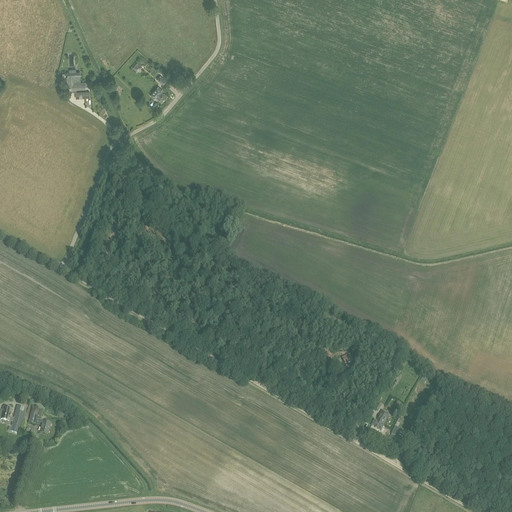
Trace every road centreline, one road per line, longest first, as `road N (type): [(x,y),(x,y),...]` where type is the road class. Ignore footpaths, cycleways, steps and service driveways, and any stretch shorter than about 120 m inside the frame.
road 1 (track): [(476,511),(64,270)]
road 2 (unclassified): [(215,0),(216,54),(159,119),(114,147),(64,270),(0,233)]
road 3 (primary): [(203,511),(161,499),(36,511)]
